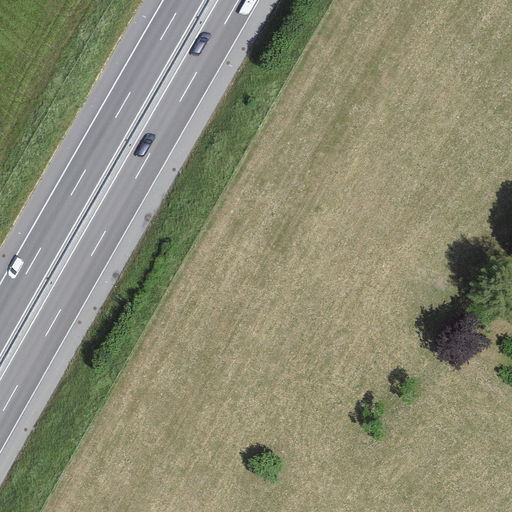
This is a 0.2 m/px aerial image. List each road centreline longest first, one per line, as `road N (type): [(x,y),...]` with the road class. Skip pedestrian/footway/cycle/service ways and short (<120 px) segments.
road 1 (motorway): [(0,418),(238,0)]
road 2 (motorway): [(183,0),(0,319)]
